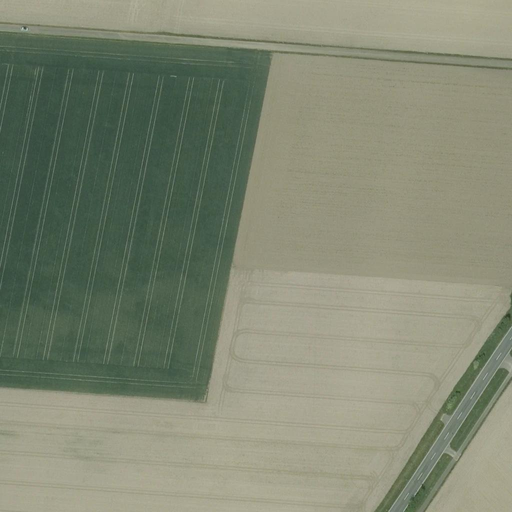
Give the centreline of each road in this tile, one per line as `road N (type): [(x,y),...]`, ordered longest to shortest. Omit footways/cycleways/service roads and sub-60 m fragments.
road 1 (unclassified): [(0,29),(511,66)]
road 2 (tertiary): [(396,511),(511,338)]
